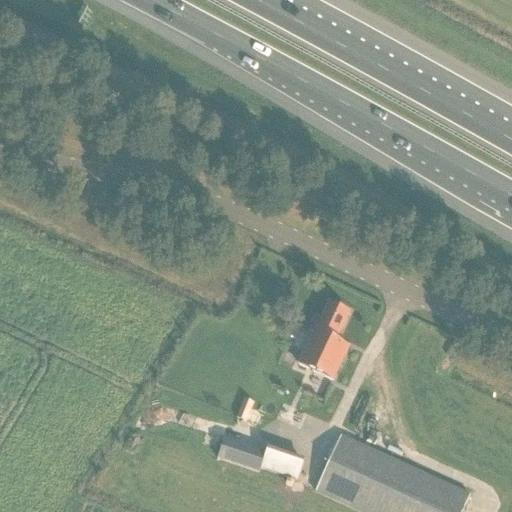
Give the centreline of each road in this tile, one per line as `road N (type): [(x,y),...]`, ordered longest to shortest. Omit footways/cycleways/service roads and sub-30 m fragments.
road 1 (tertiary): [(511,341),(222,208),(0,149)]
road 2 (motorway): [(148,0),(511,197)]
road 3 (motorway): [(511,142),(252,0)]
